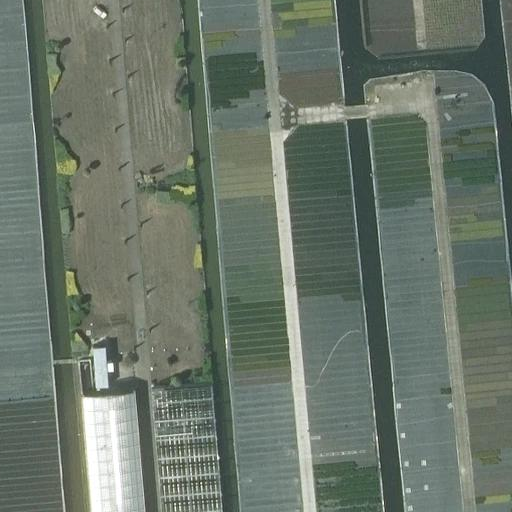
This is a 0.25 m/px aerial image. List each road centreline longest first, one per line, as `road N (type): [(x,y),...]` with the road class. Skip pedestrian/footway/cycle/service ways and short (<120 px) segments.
road 1 (track): [(309,511),(263,0)]
road 2 (track): [(155,511),(112,0)]
